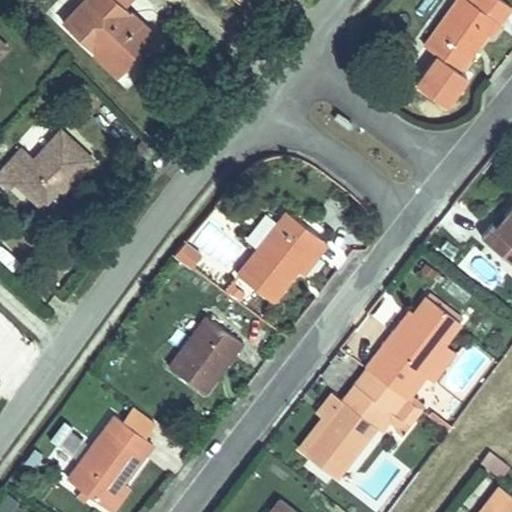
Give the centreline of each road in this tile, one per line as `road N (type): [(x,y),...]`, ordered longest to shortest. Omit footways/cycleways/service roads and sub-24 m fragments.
road 1 (residential): [(258,98),(155,223),(0,441)]
road 2 (residential): [(182,511),(412,221)]
road 3 (residential): [(258,98),(412,221)]
road 4 (residential): [(296,53),(449,177)]
